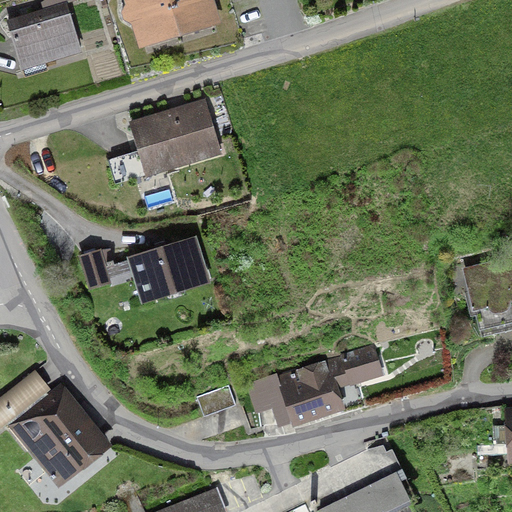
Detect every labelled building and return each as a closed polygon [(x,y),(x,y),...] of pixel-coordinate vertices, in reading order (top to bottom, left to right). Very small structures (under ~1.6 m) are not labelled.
[(87,0),(44,0),(45,1),(3,13),(20,71),(78,54),(64,7),(87,0)] [(131,0),(143,39),(178,29),(169,0),(131,0)] [(169,0),(178,29),(208,20),(202,0),(169,0)] [(206,101),(130,124),(149,180),(225,157),(206,101)] [(132,258),(145,304),(205,286),(192,240),(132,258)] [(511,262),(468,274),(486,331),(511,321),(511,262)] [(375,353),(344,361),(351,385),(381,377),(375,353)] [(337,409),(324,366),(251,388),(265,431),(337,409)] [(41,394),(29,379),(0,404),(0,439),(10,431),(58,484),(100,446),(48,388),(41,394)] [(228,384),(198,395),(206,417),(236,407),(228,384)] [(293,511),(315,502),(365,478),(357,462),(251,511),(293,511)] [(315,502),(320,511),(396,476),(391,465),(365,478),(315,502)] [(320,511),(391,511),(405,505),(409,503),(396,476),(320,511)]
